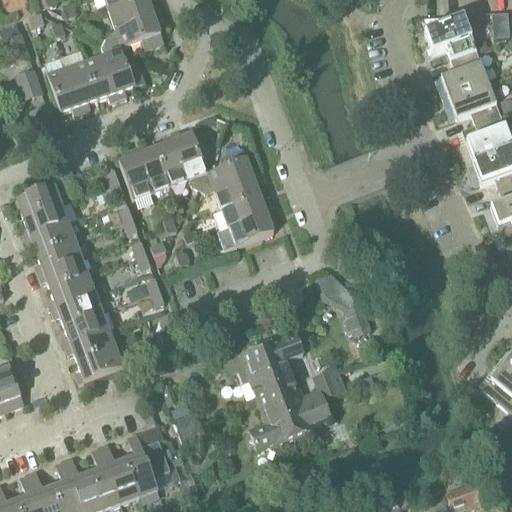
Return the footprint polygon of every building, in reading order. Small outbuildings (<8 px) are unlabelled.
[(45,0),(43,1),(47,13),(56,10),(52,0),(45,0)] [(102,0),(108,16),(147,2),(145,0),(102,0)] [(108,16),(115,34),(159,18),(156,10),(150,12),(147,2),(108,16)] [(61,12),(66,24),(75,21),(71,9),(61,12)] [(115,34),(115,35),(121,53),(141,46),(144,55),(163,48),(156,29),(162,27),(159,18),(115,34)] [(509,42),(507,18),(493,19),(494,43),(509,42)] [(31,33),(44,29),(40,20),(28,24),(31,33)] [(449,65),(475,55),(463,23),(424,37),(432,59),(445,54),(449,65)] [(51,31),(55,44),(64,40),(60,28),(51,31)] [(121,53),(115,35),(108,38),(104,45),(121,53)] [(29,64),(20,39),(2,45),(11,70),(29,64)] [(103,60),(121,53),(104,45),(100,53),(103,60)] [(102,60),(117,105),(126,102),(124,96),(144,89),(137,70),(128,73),(121,53),(103,60),(102,60)] [(440,82),(448,103),(488,88),(475,55),(449,65),(454,77),(440,82)] [(102,60),(84,66),(97,106),(107,102),(109,108),(117,105),(102,60)] [(88,109),(97,106),(84,66),(66,73),(82,118),(90,115),(88,109)] [(60,119),(71,115),(73,121),(82,118),(66,73),(46,80),(60,119)] [(33,75),(14,82),(23,107),(42,100),(33,75)] [(474,131),(500,121),(488,88),(448,103),(456,124),(470,119),(474,131)] [(28,117),(37,142),(55,136),(46,111),(28,117)] [(460,136),(465,148),(473,169),(511,153),(500,121),(474,131),(460,136)] [(187,185),(189,185),(207,178),(199,159),(208,155),(201,136),(181,144),(179,138),(170,141),(187,185)] [(165,150),(155,153),(170,191),(187,185),(170,141),(163,144),(165,150)] [(143,151),(135,154),(152,198),(170,191),(155,153),(145,157),(143,151)] [(498,196),(511,191),(511,153),(473,169),(481,190),(494,185),(498,196)] [(132,206),(152,198),(135,154),(126,158),(129,163),(118,167),(132,206)] [(214,196),(214,197),(258,180),(255,172),(249,174),(242,154),(223,162),(226,170),(207,178),(214,196)] [(59,185),(71,181),(67,170),(55,174),(59,185)] [(109,191),(118,188),(114,176),(105,180),(109,191)] [(191,192),(199,195),(207,178),(189,185),(191,192)] [(214,196),(207,178),(199,195),(207,199),(214,196)] [(258,180),(214,197),(221,214),(259,200),(256,191),(261,189),(258,180)] [(123,201),(118,188),(109,191),(114,204),(123,201)] [(54,191),(10,208),(14,217),(20,215),(23,224),(61,210),(54,191)] [(511,228),(511,191),(498,196),(503,208),(489,213),(497,234),(511,228)] [(263,210),(259,200),(221,214),(228,233),(272,217),(269,208),(263,210)] [(21,236),(24,245),(68,228),(61,210),(23,224),(27,234),(21,236)] [(123,227),(132,224),(127,212),(118,216),(123,227)] [(275,225),(272,217),(228,233),(217,237),(224,256),(273,238),(269,227),(275,225)] [(137,237),(132,224),(123,227),(128,241),(137,237)] [(176,236),(171,224),(162,227),(167,240),(176,236)] [(68,228),(24,245),(27,253),(33,251),(36,260),(75,245),(68,228)] [(511,228),(497,234),(505,255),(511,252),(511,228)] [(183,240),(186,249),(198,244),(195,235),(183,240)] [(36,260),(40,270),(35,272),(38,281),(82,264),(75,245),(36,260)] [(153,261),(166,257),(163,248),(150,252),(153,261)] [(132,252),(136,263),(145,260),(141,249),(132,252)] [(157,273),(160,272),(166,261),(165,257),(153,261),(157,273)] [(184,257),(175,260),(180,272),(188,269),(184,257)] [(145,260),(136,263),(141,277),(150,273),(145,260)] [(47,287),(50,296),(88,281),(82,264),(38,281),(41,289),(47,287)] [(88,281),(50,296),(54,306),(48,308),(51,316),(95,300),(88,281)] [(146,288),(150,300),(159,296),(155,284),(146,288)] [(159,296),(150,300),(155,313),(164,309),(159,296)] [(60,323),(64,332),(102,318),(95,300),(51,316),(55,325),(60,323)] [(368,330),(361,311),(345,318),(352,336),(368,330)] [(102,318),(64,332),(67,342),(62,344),(65,352),(108,335),(102,318)] [(159,324),(163,335),(172,331),(168,321),(159,324)] [(172,331),(163,335),(168,349),(177,345),(172,331)] [(74,359),(77,368),(115,353),(108,335),(65,352),(68,361),(74,359)] [(261,353),(279,398),(283,408),(301,401),(288,366),(303,360),(295,340),(280,345),(261,353)] [(115,353),(77,368),(81,378),(75,380),(79,390),(123,373),(115,353)] [(249,386),(256,406),(279,398),(261,353),(238,361),(221,368),(227,382),(238,378),(242,389),(249,386)] [(507,356),(501,364),(511,373),(511,357),(510,359),(507,356)] [(497,375),(481,395),(511,420),(511,373),(501,364),(494,372),(497,375)] [(0,403),(5,417),(24,410),(9,372),(0,375),(0,403)] [(316,395),(301,401),(283,408),(296,443),(305,439),(302,433),(329,423),(323,405),(345,396),(336,373),(311,382),(316,395)] [(160,393),(167,411),(176,408),(169,390),(160,393)] [(296,443),(283,408),(279,398),(256,406),(264,428),(247,434),(256,457),(270,451),(271,452),(296,443)] [(194,418),(175,426),(179,436),(198,429),(194,418)] [(511,431),(508,428),(500,437),(511,447),(511,431)] [(202,440),(198,429),(179,436),(183,447),(202,440)] [(158,432),(136,440),(142,454),(159,448),(163,447),(158,432)] [(134,462),(124,465),(130,481),(139,503),(157,496),(152,482),(169,476),(159,448),(142,454),(136,440),(127,443),(134,462)] [(121,510),(139,503),(130,481),(124,465),(115,469),(108,451),(100,454),(110,481),(121,510)] [(98,475),(88,479),(89,481),(100,511),(115,511),(121,510),(110,481),(100,454),(91,457),(98,475)] [(72,464),(64,467),(69,481),(80,511),(100,511),(89,481),(88,479),(79,482),(72,464)] [(80,511),(69,481),(64,467),(55,470),(62,488),(52,492),(59,511),(80,511)] [(28,481),(39,511),(59,511),(52,492),(43,496),(36,478),(28,481)] [(18,511),(39,511),(28,481),(19,484),(26,502),(16,506),(18,511)] [(444,498),(449,511),(480,511),(488,509),(480,486),(444,498)] [(0,511),(18,511),(16,506),(7,509),(0,491),(0,511)]
